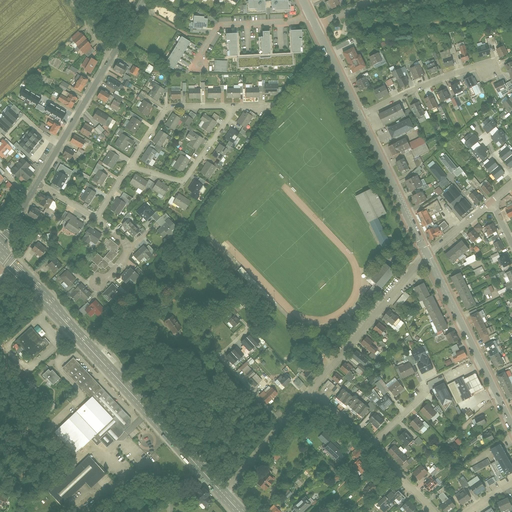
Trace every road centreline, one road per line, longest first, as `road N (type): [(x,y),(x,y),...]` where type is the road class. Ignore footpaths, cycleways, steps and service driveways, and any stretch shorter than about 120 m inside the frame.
road 1 (tertiary): [(26,280),(220,493)]
road 2 (tertiary): [(427,254),(511,425)]
road 3 (residential): [(309,391),(427,254)]
road 4 (tertiary): [(361,115),(427,254)]
road 5 (tertiary): [(36,183),(111,56)]
road 6 (residential): [(361,115),(487,63),(492,72)]
road 7 (residential): [(128,166),(182,181),(232,106)]
road 8 (residential): [(310,13),(291,22),(218,26),(199,65)]
road 9 (residential): [(128,166),(166,109),(232,106)]
